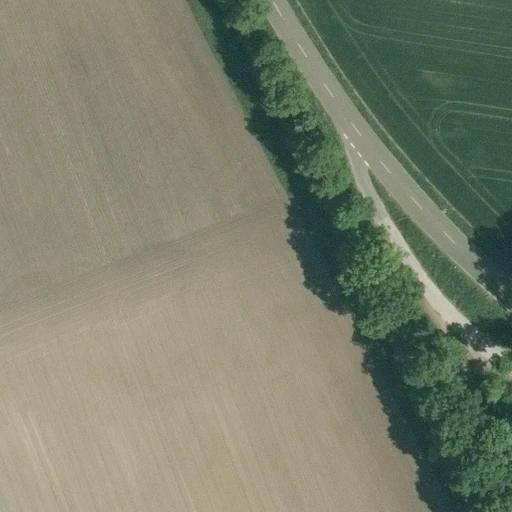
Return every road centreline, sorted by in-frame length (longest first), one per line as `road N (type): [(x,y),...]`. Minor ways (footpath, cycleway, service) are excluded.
road 1 (tertiary): [(511,298),(409,194),(273,0)]
road 2 (track): [(441,299),(472,392),(511,473)]
